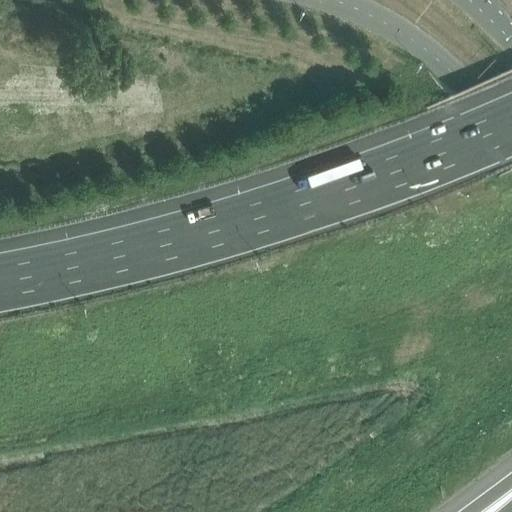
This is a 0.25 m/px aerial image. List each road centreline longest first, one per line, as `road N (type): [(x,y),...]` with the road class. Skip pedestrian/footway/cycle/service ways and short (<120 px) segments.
road 1 (motorway): [(511,126),(223,229),(0,283)]
road 2 (secondary): [(336,0),(407,37),(511,132)]
